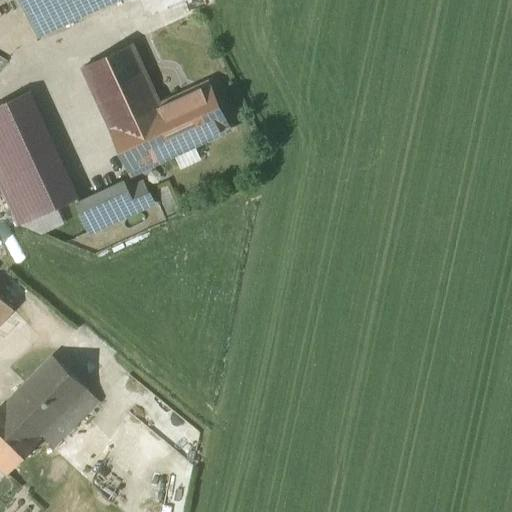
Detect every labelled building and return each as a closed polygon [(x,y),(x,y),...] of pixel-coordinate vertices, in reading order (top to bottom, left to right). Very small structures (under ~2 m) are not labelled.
[(114,0),(24,0),(40,34),(114,0)] [(134,175),(175,156),(167,138),(175,135),(161,105),(134,42),(84,67),(134,175)] [(209,84),(161,105),(175,135),(167,138),(175,156),(231,129),(209,84)] [(79,201),(30,92),(0,105),(0,181),(21,227),(79,201)] [(79,201),(92,231),(152,204),(143,184),(125,192),(121,182),(79,201)] [(179,212),(168,188),(158,192),(169,216),(179,212)] [(0,321),(12,309),(0,299),(0,321)] [(0,408),(0,466),(8,474),(42,439),(53,449),(100,401),(52,355),(0,408)]
